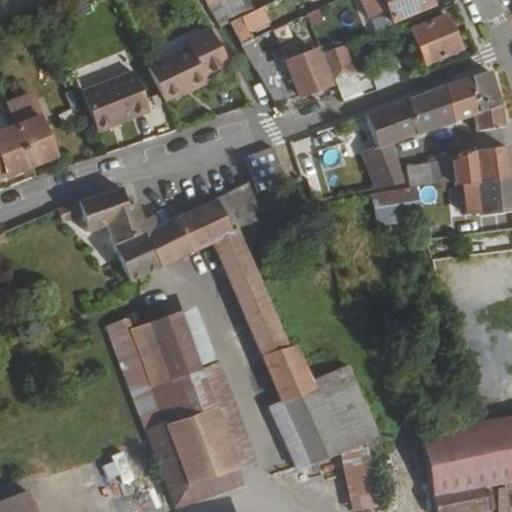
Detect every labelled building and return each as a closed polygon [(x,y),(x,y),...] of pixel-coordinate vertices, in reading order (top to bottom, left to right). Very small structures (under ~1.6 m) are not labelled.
[(251,0),(206,0),(218,20),(227,16),(254,6),(251,0)] [(318,0),(310,3),(314,13),(331,6),(328,0),(318,0)] [(383,0),(393,26),(433,11),(429,0),(383,0)] [(254,6),(227,16),(239,36),(251,31),(248,23),(267,15),(262,2),(254,6)] [(448,17),(413,31),(427,67),(462,53),(448,17)] [(256,70),(269,63),(257,40),(244,47),(256,70)] [(322,51),(344,101),(408,81),(399,60),(364,71),(353,42),(322,51)] [(251,75),(271,110),(294,103),(294,104),(325,93),(312,56),(297,62),(292,48),(275,54),(279,66),(251,75)] [(190,49),(149,68),(164,102),(206,82),(190,49)] [(126,51),(77,69),(83,86),(132,69),(126,51)] [(135,70),(83,90),(99,129),(150,110),(135,70)] [(492,77),(463,85),(467,122),(496,115),(492,77)] [(463,85),(440,93),(446,128),(467,122),(463,85)] [(440,93),(406,105),(411,138),(446,128),(440,93)] [(406,105),(365,120),(373,152),(386,147),(389,146),(411,138),(406,105)] [(496,115),(467,122),(469,139),(499,137),(496,115)] [(14,129),(29,167),(53,158),(39,120),(14,129)] [(0,178),(29,167),(14,129),(0,134),(0,178)] [(386,147),(373,152),(358,158),(362,167),(390,156),(386,147)] [(270,154),(241,163),(253,199),(281,188),(270,154)] [(506,184),(502,155),(472,158),(478,187),(506,184)] [(390,156),(362,167),(374,194),(382,193),(400,185),(390,156)] [(478,187),(472,158),(469,159),(449,169),(452,185),(461,185),(478,187)] [(452,185),(449,169),(428,170),(430,187),(452,185)] [(430,187),(428,170),(406,173),(407,189),(419,188),(430,187)] [(509,214),(506,184),(478,187),(480,217),(509,214)] [(480,217),(478,187),(461,185),(464,219),(480,217)] [(77,207),(82,219),(88,235),(104,229),(126,282),(214,244),(282,406),(312,394),(309,387),(293,351),(287,353),(235,235),(254,226),(251,218),(254,216),(249,200),(245,186),(193,213),(166,227),(160,215),(140,225),(133,212),(127,214),(126,211),(127,210),(121,194),(110,197),(77,207)] [(370,213),(374,229),(422,219),(419,192),(368,202),(370,213)] [(370,213),(368,202),(348,205),(348,212),(364,210),(365,213),(370,213)] [(320,209),(323,224),(344,221),(343,206),(320,209)] [(77,207),(63,212),(67,225),(82,219),(77,207)] [(440,253),(437,220),(421,222),(425,254),(440,253)] [(127,315),(107,322),(173,511),(197,511),(241,495),(235,479),(252,472),(190,303),(131,325),(127,315)] [(312,394),(282,406),(269,411),(296,476),(341,457),(378,441),(347,371),(309,387),(312,394)] [(485,511),(482,491),(511,485),(511,418),(422,437),(433,490),(437,511),(485,511)] [(372,448),(341,457),(349,511),(363,511),(383,509),(372,448)] [(121,471),(110,476),(120,499),(131,494),(121,471)] [(0,511),(29,511),(24,498),(0,507),(0,511)]
